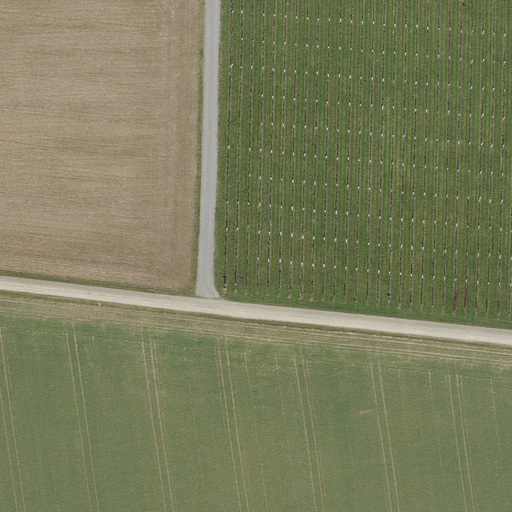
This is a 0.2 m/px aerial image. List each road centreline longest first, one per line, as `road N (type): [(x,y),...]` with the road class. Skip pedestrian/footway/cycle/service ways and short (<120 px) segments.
road 1 (track): [(206,306),(511,338)]
road 2 (track): [(206,306),(214,0)]
road 3 (track): [(0,284),(206,306)]
